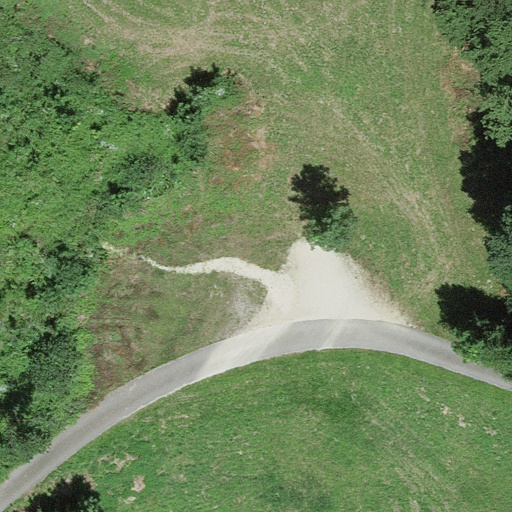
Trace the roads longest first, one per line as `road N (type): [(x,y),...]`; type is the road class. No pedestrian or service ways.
road 1 (track): [(0,501),(110,406),(220,354),(354,334),(511,295)]
road 2 (track): [(354,334),(511,383)]
